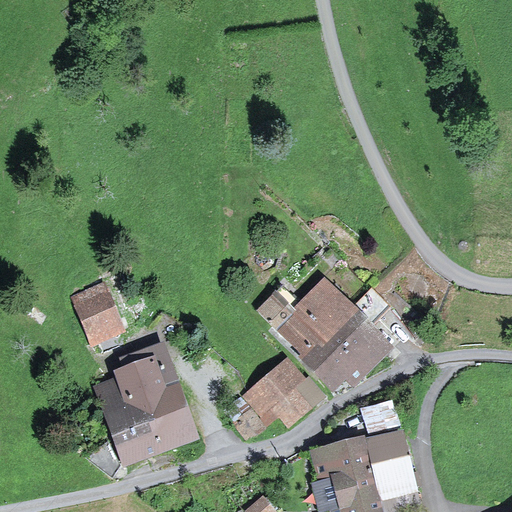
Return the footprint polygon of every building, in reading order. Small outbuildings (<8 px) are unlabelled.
[(322,287),(302,307),(285,332),(306,354),(347,314),(322,287)] [(100,288),(75,298),(95,343),(119,333),(100,288)] [(282,336),(285,332),(302,307),(282,288),(258,313),(282,336)] [(371,290),(347,314),(306,354),(303,357),(320,378),(366,334),(390,310),(371,290)] [(387,355),(366,334),(320,378),(332,390),(344,378),(347,381),(355,372),(362,379),(387,355)] [(108,416),(146,403),(173,394),(157,351),(123,363),(127,374),(97,387),(108,416)] [(303,381),(287,363),(272,376),(288,397),(293,392),(303,381)] [(288,397),(272,376),(256,388),(274,411),(288,397)] [(305,380),(303,381),(293,392),(306,405),(318,395),(305,380)] [(269,424),(279,417),(274,411),(256,388),(245,397),(256,409),(269,424)] [(293,392),(288,397),(274,411),(279,417),(287,427),(309,409),(306,405),(293,392)] [(188,434),(173,394),(146,403),(153,422),(143,428),(132,431),(136,441),(119,446),(125,464),(195,439),(193,432),(188,434)] [(143,428),(153,422),(146,403),(108,416),(119,446),(136,441),(132,431),(143,428)] [(263,428),(269,424),(256,409),(236,424),(247,439),(263,428)] [(398,438),(366,444),(379,497),(411,490),(398,438)] [(86,458),(111,478),(120,465),(115,460),(106,444),(86,458)] [(382,511),(379,497),(366,444),(314,459),(321,484),(314,486),(321,511),(324,511),(345,506),(346,511),(382,511)] [(269,511),(261,503),(250,511),(269,511)]
